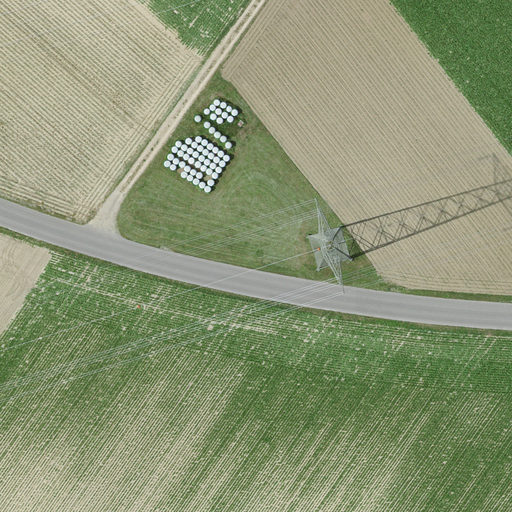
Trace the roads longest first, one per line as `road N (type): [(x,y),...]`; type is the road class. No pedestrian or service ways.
road 1 (tertiary): [(0,209),(90,242),(224,275),(408,309),(511,310)]
road 2 (track): [(90,242),(118,190),(255,0)]
